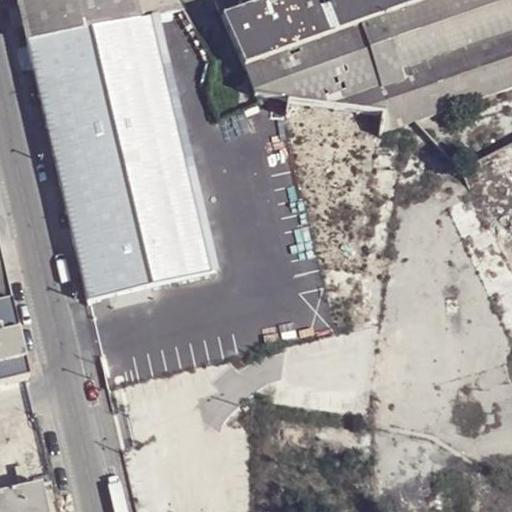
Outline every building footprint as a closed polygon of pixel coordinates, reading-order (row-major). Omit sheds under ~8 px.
[(14,0),(25,45),(155,21),(186,16),(176,0),(14,0)] [(213,0),(222,20),(278,0),(213,0)] [(278,0),(222,20),(243,70),(360,28),(438,0),(278,0)] [(511,0),(438,0),(360,28),(382,89),(383,113),(381,133),(511,87),(511,0)] [(186,16),(155,21),(160,41),(197,33),(186,16)] [(86,307),(214,280),(160,41),(155,21),(25,45),(86,307)] [(360,28),(243,70),(254,96),(280,99),(383,113),(382,89),(360,28)] [(0,309),(10,307),(0,267),(0,309)] [(10,307),(0,309),(0,390),(28,385),(10,307)] [(44,511),(40,491),(0,500),(0,511),(44,511)]
